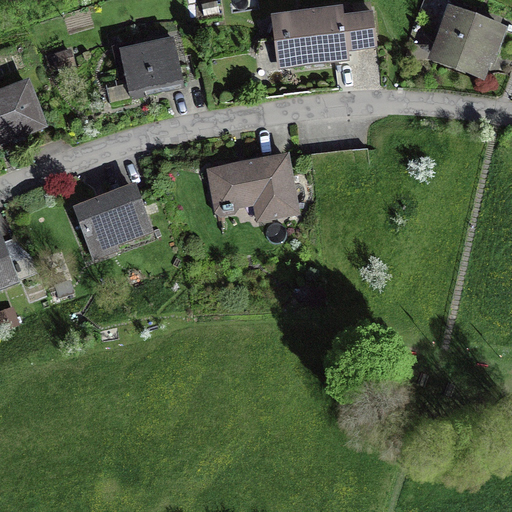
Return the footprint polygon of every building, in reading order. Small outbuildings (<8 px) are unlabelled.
[(342,8),(273,17),(280,68),(349,59),(347,48),(376,45),(371,14),(343,17),(342,8)] [(502,30),(451,10),(434,55),(478,72),(485,52),(492,55),(502,30)] [(174,39),(120,51),(131,98),(185,86),(174,39)] [(28,84),(0,94),(0,141),(43,126),(28,84)] [(368,151),(354,152),(356,180),(371,179),(368,151)] [(354,152),(339,153),(341,181),(356,180),(354,152)] [(339,153),(327,155),(329,182),(341,181),(339,153)] [(327,155),(310,156),(313,184),(329,182),(327,155)] [(283,160),(207,176),(215,211),(257,202),(261,220),(294,213),(283,160)] [(133,190),(78,210),(93,252),(148,232),(133,190)] [(0,235),(0,288),(17,281),(0,235)]
